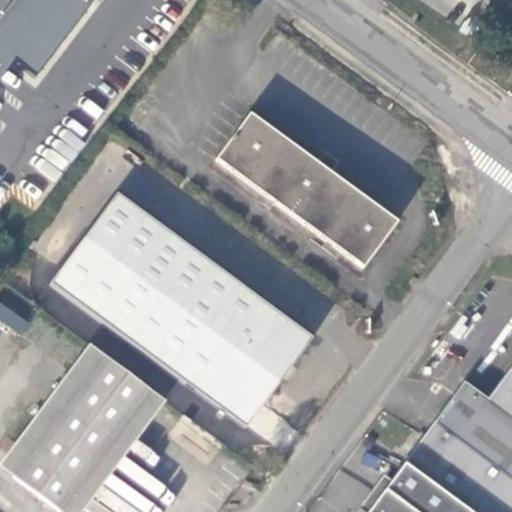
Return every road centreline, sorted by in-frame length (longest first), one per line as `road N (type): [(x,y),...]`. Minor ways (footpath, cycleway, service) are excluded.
road 1 (unclassified): [(511,182),(270,511)]
road 2 (unclassified): [(302,0),(511,162)]
